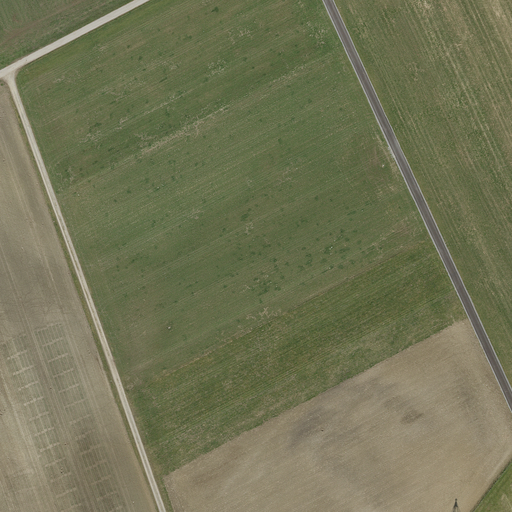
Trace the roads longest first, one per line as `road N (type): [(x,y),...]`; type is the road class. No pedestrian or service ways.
road 1 (track): [(8,71),(163,511)]
road 2 (track): [(511,402),(327,0)]
road 3 (track): [(144,0),(0,75)]
